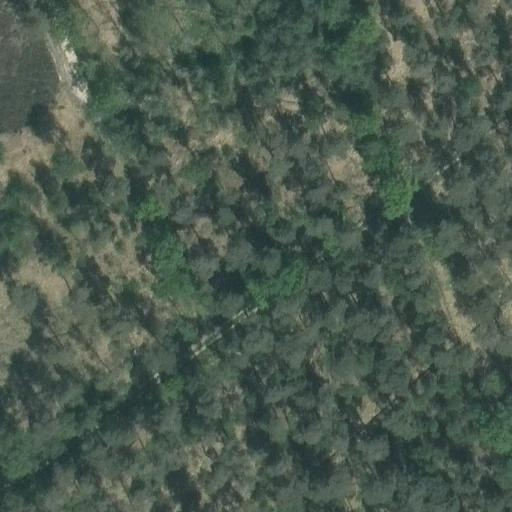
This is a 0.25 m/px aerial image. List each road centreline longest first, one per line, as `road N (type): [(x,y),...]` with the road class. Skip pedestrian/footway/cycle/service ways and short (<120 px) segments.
road 1 (track): [(336,0),(511,478)]
road 2 (track): [(206,342),(511,119)]
